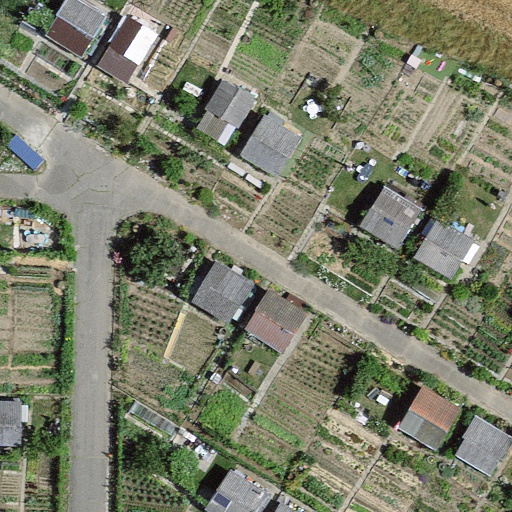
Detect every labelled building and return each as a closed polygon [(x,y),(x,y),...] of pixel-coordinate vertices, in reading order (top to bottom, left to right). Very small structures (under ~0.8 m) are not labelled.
[(82,0),(78,0),(62,26),(94,46),(111,18),(82,0)] [(132,30),(116,57),(148,76),(164,50),(132,30)] [(229,88),(209,117),(238,137),(258,107),(229,88)] [(270,119),(248,153),(283,176),(305,142),(270,119)] [(393,192),(369,230),(406,253),(430,215),(393,192)] [(446,227),(422,269),(457,290),(482,247),(446,227)] [(222,264),(197,306),(236,329),(261,287),(222,264)] [(274,295),(252,335),(287,354),(309,313),(274,295)] [(430,394),(409,427),(446,451),(467,418),(430,394)] [(0,407),(0,452),(28,452),(28,408),(0,407)] [(511,439),(483,423),(462,461),(498,482),(511,456),(511,439)] [(235,476),(213,511),(261,511),(271,496),(235,476)]
